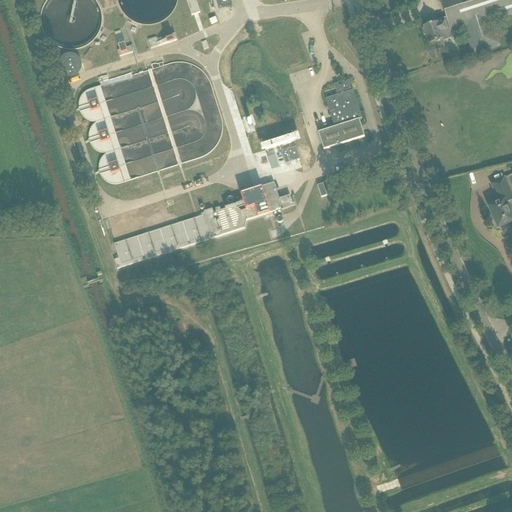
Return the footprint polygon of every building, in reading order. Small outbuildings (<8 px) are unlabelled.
[(195,0),(186,0),(191,16),(200,13),(195,0)] [(212,0),(213,8),(211,9),(212,11),(232,7),(230,0),(212,0)] [(450,31),(463,27),(467,40),(468,42),(469,43),(469,44),(470,45),(471,46),(472,46),(473,47),(474,48),(475,48),(477,49),(478,49),(479,49),(480,49),(482,49),(484,49),(485,49),(487,48),(488,48),(489,47),(490,46),(491,45),(492,45),(493,44),(493,43),(494,41),(495,40),(495,39),(495,38),(496,37),(496,35),(496,34),(495,33),(495,31),(491,18),(511,10),(511,0),(439,0),(446,20),(450,31)] [(452,35),(450,31),(446,20),(423,27),(424,29),(422,29),(424,35),(426,35),(429,44),(448,38),(448,36),(452,35)] [(114,33),(119,51),(117,52),(119,57),(132,53),(131,49),(133,49),(132,47),(126,49),(120,31),(114,33)] [(148,41),(151,49),(176,41),(174,36),(159,40),(158,38),(148,41)] [(58,66),(58,67),(58,68),(59,69),(59,70),(59,71),(60,72),(61,73),(62,74),(63,75),(64,75),(65,76),(66,77),(67,77),(68,77),(70,77),(72,77),(73,77),(74,76),(75,76),(76,75),(77,75),(78,74),(79,72),(80,71),(80,70),(81,69),(81,68),(81,67),(81,66),(81,65),(81,64),(81,63),(80,62),(80,61),(79,60),(78,58),(77,58),(76,57),(76,56),(75,56),(74,55),(73,55),(71,55),(69,55),(68,55),(67,55),(66,55),(65,56),(64,56),(63,57),(62,58),(61,58),(60,60),(60,61),(59,62),(59,63),(58,65),(58,66)] [(334,128),(318,133),(323,150),(364,137),(358,120),(362,119),(353,91),(351,91),(348,81),(339,88),(338,84),(334,85),(335,89),(324,93),(326,99),(325,100),(334,128)] [(293,136),(264,145),(260,146),(262,152),(265,151),(281,146),(294,141),(300,140),(298,134),(293,136)] [(294,144),(280,148),(284,160),(298,156),(294,144)] [(275,156),(267,158),(271,171),(279,168),(275,156)] [(500,228),(503,235),(511,231),(511,225),(511,223),(511,222),(511,217),(506,204),(511,200),(511,196),(504,178),(490,184),(498,203),(488,207),(497,229),(500,228)] [(215,210),(216,213),(213,214),(212,210),(202,213),(203,216),(114,246),(118,260),(114,261),(117,270),(244,229),(246,221),(275,212),(275,211),(281,210),(281,212),(295,207),(294,204),(292,205),(290,197),(279,200),(274,184),(240,195),(242,203),(224,209),(225,210),(220,211),(220,209),(215,210)] [(317,186),(321,198),(326,196),(322,184),(317,186)]
